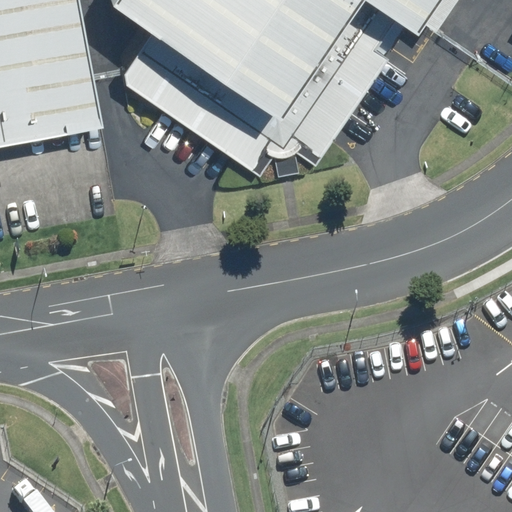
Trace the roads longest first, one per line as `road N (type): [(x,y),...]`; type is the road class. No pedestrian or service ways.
road 1 (tertiary): [(178,301),(431,243),(511,199)]
road 2 (secondary): [(172,505),(26,362),(0,351)]
road 3 (secondary): [(178,301),(218,494),(214,511)]
road 4 (secondary): [(172,505),(131,309)]
road 5 (unknown): [(511,364),(463,388),(401,441)]
road 6 (secondary): [(0,336),(131,309)]
